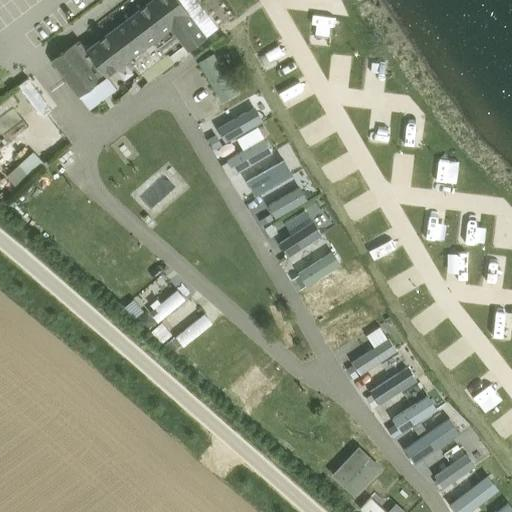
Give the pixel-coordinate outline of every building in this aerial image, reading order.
[(75,43),(52,60),(89,109),(117,88),(107,74),(128,58),(140,74),(142,72),(149,81),(207,35),(189,11),(180,0),(152,0),(142,8),(82,52),(75,43)] [(312,41),(332,44),(336,23),(316,20),(312,41)] [(219,100),(235,92),(215,51),(199,58),(219,100)] [(377,69),(375,87),(393,89),(395,71),(377,69)] [(12,97),(0,104),(0,128),(2,128),(6,134),(28,120),(12,97)] [(209,138),(215,150),(223,145),(217,134),(209,138)] [(31,148),(6,177),(20,189),(45,160),(31,148)] [(229,161),(222,165),(229,177),(236,174),(229,161)] [(280,165),(247,177),(252,191),(285,179),(280,165)] [(271,216),(300,201),(293,189),(265,204),(271,216)] [(278,232),(272,224),(265,228),(271,237),(278,232)] [(306,285),(341,263),(332,249),(297,270),(306,285)] [(488,259),(486,277),(505,279),(508,261),(488,259)] [(306,285),(299,275),(292,279),(299,290),(306,285)] [(327,313),(358,294),(351,283),(320,302),(327,313)] [(144,311),(134,299),(125,307),(135,319),(144,311)] [(340,348),(377,324),(363,304),(333,323),(338,331),(332,335),(340,348)] [(148,311),(139,319),(148,330),(158,322),(148,311)] [(206,314),(176,333),(182,344),(212,324),(206,314)] [(153,329),(163,342),(173,334),(163,321),(153,329)] [(360,373),(397,351),(381,324),(366,333),(374,346),(351,360),(360,373)] [(175,336),(165,344),(172,353),(182,345),(175,336)] [(407,364),(369,389),(380,405),(418,380),(407,364)] [(359,375),(352,365),(347,368),(353,378),(359,375)] [(366,398),(373,408),(378,405),(371,394),(366,398)] [(421,421),(413,427),(418,435),(426,429),(421,421)] [(413,443),(423,458),(455,438),(445,423),(413,443)] [(389,429),(394,438),(402,432),(396,424),(389,429)] [(467,451),(436,473),(445,486),(476,464),(467,451)] [(335,481),(357,500),(376,480),(354,460),(335,481)] [(456,511),(468,511),(498,488),(487,473),(449,503),(456,511)] [(364,511),(409,511),(397,500),(388,511),(371,495),(360,507),(364,511)] [(511,511),(511,504),(507,499),(493,511),(511,511)]
